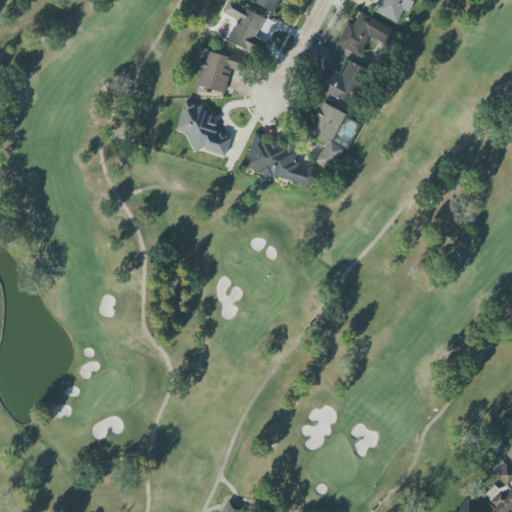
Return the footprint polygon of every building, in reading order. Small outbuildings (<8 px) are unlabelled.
[(227,0),(221,13),(236,20),(226,41),(249,52),(265,16),(230,0),(227,0)] [(273,13),(280,0),(257,0),(255,4),(273,13)] [(379,0),(373,11),(396,23),(404,10),(408,13),(415,0),(379,0)] [(336,45),(359,57),(369,38),(386,47),(395,30),(359,12),(353,25),(347,22),(336,45)] [(225,93),(230,70),(241,72),(244,56),(226,53),(225,55),(202,50),(195,87),(225,93)] [(325,67),(314,92),(328,98),(329,95),(348,104),(364,69),(348,62),(342,75),(325,67)] [(195,153),(201,150),(224,157),(231,138),(214,133),(216,128),(203,104),(196,109),(193,104),(185,101),(175,131),(185,133),(195,153)] [(307,136),(325,143),(316,162),(333,170),(343,148),(332,143),(345,114),(322,103),(307,136)] [(245,171),(312,186),(315,173),(298,169),(299,162),(294,161),(297,148),(252,138),(245,171)] [(511,511),(511,472),(508,469),(508,468),(504,464),(494,475),(504,484),(490,499),(492,500),(486,507),(491,511),(511,511)] [(481,511),(468,498),(454,511),(481,511)] [(228,500),(221,511),(243,511),(245,510),(228,500)]
